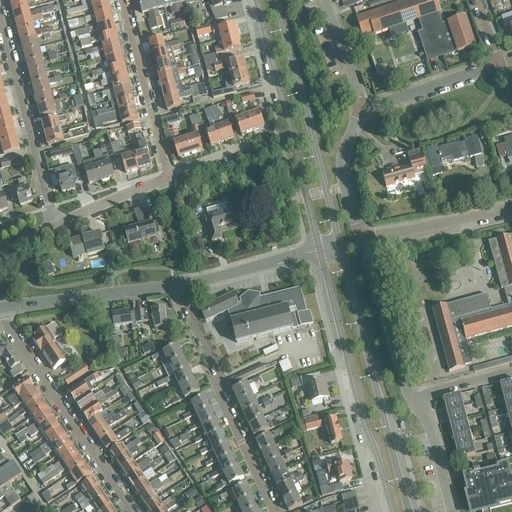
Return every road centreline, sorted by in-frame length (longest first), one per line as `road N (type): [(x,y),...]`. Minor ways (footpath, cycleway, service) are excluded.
road 1 (secondary): [(408,511),(339,245)]
road 2 (secondary): [(319,250),(391,511)]
road 3 (secondary): [(256,0),(319,250)]
road 4 (secondary): [(339,245),(276,0)]
road 5 (residential): [(173,285),(220,374),(216,399),(272,511)]
road 6 (residential): [(130,511),(5,322),(3,307)]
road 7 (residential): [(0,16),(54,226)]
road 8 (residential): [(121,0),(166,174)]
road 9 (residential): [(3,307),(173,285)]
road 10 (residential): [(411,399),(360,239)]
road 11 (residential): [(511,209),(360,239)]
road 12 (residential): [(173,285),(319,250)]
road 13 (residential): [(362,109),(499,63)]
road 14 (residential): [(360,239),(342,159),(362,109)]
road 15 (residential): [(54,226),(166,174)]
